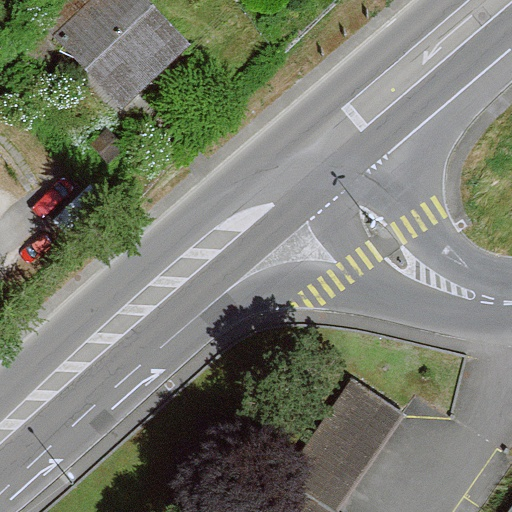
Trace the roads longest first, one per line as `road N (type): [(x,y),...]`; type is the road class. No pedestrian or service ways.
road 1 (primary): [(101,349),(297,292),(428,279)]
road 2 (primary): [(321,155),(101,349)]
road 3 (primary): [(499,0),(321,155)]
road 4 (residential): [(321,155),(382,243),(428,279)]
road 5 (primary): [(101,349),(0,444)]
